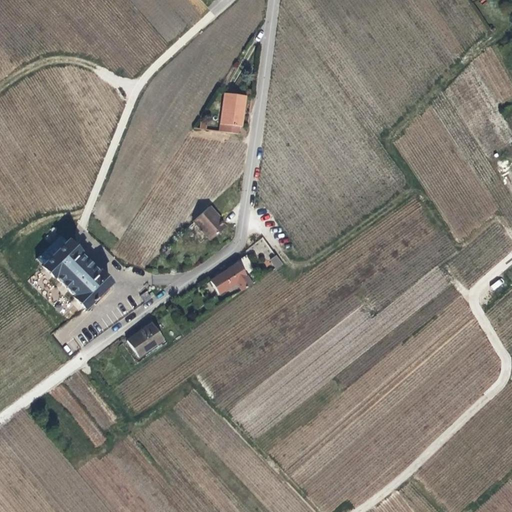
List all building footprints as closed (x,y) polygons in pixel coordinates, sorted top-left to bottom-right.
[(222,87),(217,125),(235,127),(237,120),(239,120),(244,90),(222,87)] [(204,199),(188,215),(206,234),(220,219),(213,211),(209,207),(210,204),(204,199)] [(97,272),(87,263),(78,254),(79,252),(61,233),(51,243),(57,250),(43,265),(54,277),(56,276),(64,285),(74,295),(73,296),(85,308),(110,283),(98,271),(97,272)] [(238,288),(248,281),(241,271),(251,265),(244,254),(207,279),(215,291),(233,280),(238,288)] [(276,269),(283,264),(276,254),(269,259),(276,269)] [(135,357),(160,339),(148,322),(124,340),(135,357)]
